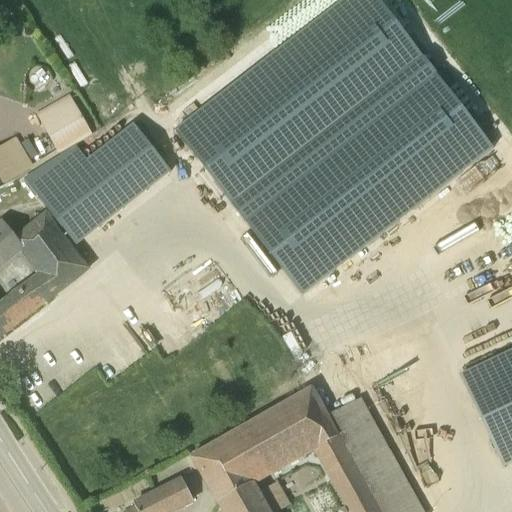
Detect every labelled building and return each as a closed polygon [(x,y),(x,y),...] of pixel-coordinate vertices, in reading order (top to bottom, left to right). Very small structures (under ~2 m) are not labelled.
[(377,0),(368,0),(183,143),(302,297),(493,149),(377,0)] [(92,135),(81,115),(47,135),(58,154),(92,135)] [(23,180),(75,247),(171,174),(134,125),(86,162),(75,148),(23,180)] [(2,221),(0,222),(0,338),(91,272),(89,270),(51,219),(45,212),(15,237),(2,221)] [(511,351),(458,377),(501,467),(511,461),(511,351)] [(311,390),(191,458),(222,511),(379,511),(344,449),(376,430),(359,400),(325,417),(311,390)] [(136,510),(131,511),(172,511),(193,502),(182,481),(170,487),(168,483),(176,478),(156,439),(137,449),(157,488),(161,486),(164,490),(134,505),(136,510)]
